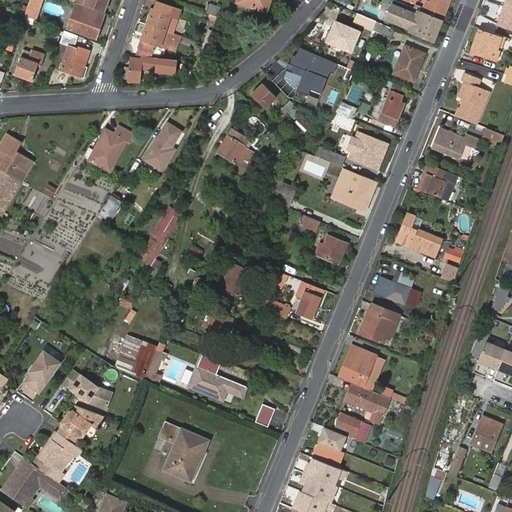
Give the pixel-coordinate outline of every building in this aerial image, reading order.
[(30,0),(26,13),(25,14),(36,18),(42,0),(30,0)] [(85,5),(104,12),(108,0),(76,0),(75,2),(77,3),(85,5)] [(258,7),(267,10),(270,0),(237,0),(237,2),(239,2),(249,6),(249,7),(254,8),(255,5),(258,7)] [(427,0),(424,7),(444,15),(449,0),(427,0)] [(511,0),(506,0),(505,6),(498,24),(511,29),(511,0)] [(148,23),(147,24),(165,30),(172,32),(176,23),(169,20),(170,15),(169,15),(170,10),(172,7),(157,2),(154,10),(153,9),(151,14),(149,14),(146,23),(148,23)] [(97,33),(104,12),(85,5),(77,3),(68,28),(85,34),(95,38),(97,33)] [(206,13),(221,17),(224,8),(209,3),(206,13)] [(391,4),(385,18),(409,28),(408,31),(433,42),(442,20),(417,9),(415,14),(391,4)] [(354,22),(372,31),(376,21),(358,13),(354,22)] [(360,31),(336,21),(333,27),(331,31),(329,30),(325,40),(337,45),(342,48),(345,49),(352,52),(360,31)] [(376,21),(372,31),(391,38),(394,29),(376,21)] [(165,30),(147,24),(142,39),(140,47),(152,51),(155,44),(160,45),(166,47),(168,48),(174,33),(172,32),(165,30)] [(502,36),(482,28),(481,31),(479,30),(472,52),(496,60),(504,36),(502,36)] [(205,44),(211,46),(216,32),(209,29),(205,44)] [(64,31),(62,36),(60,43),(69,46),(61,70),(80,77),(84,66),(87,57),(77,54),(78,50),(74,48),(78,36),(64,31)] [(199,60),(206,60),(211,46),(205,44),(199,60)] [(405,46),(394,73),(414,81),(425,54),(405,46)] [(152,51),(140,47),(137,55),(151,57),(152,51)] [(332,71),(336,63),(299,47),(296,53),(294,52),(284,75),(283,78),(292,88),(307,93),(310,87),(320,91),(329,70),(332,71)] [(31,52),(23,50),(21,57),(16,71),(14,75),(21,77),(32,81),(33,80),(38,64),(42,65),(45,55),(32,50),(31,52)] [(129,81),(139,82),(142,59),(131,58),(126,58),(119,80),(129,81)] [(349,80),(354,71),(348,69),(344,78),(349,80)] [(464,99),(457,116),(477,124),(487,98),(480,94),(482,88),(478,86),(481,79),(465,73),(462,81),(465,82),(459,97),(464,99)] [(252,94),(265,108),(276,97),(263,83),(252,94)] [(490,91),(482,88),(480,94),(487,98),(490,91)] [(382,111),(381,115),(379,120),(395,126),(402,107),(398,106),(400,102),(402,96),(390,91),(387,99),(382,111)] [(376,113),(381,115),(382,111),(387,99),(383,97),(376,113)] [(290,100),(282,108),(294,119),(302,112),(290,100)] [(335,112),(350,118),(354,109),(339,103),(335,112)] [(297,120),(307,130),(313,124),(303,114),(297,120)] [(305,132),(307,130),(297,120),(295,122),(305,132)] [(168,123),(145,159),(162,170),(175,150),(171,147),(181,132),(168,123)] [(99,148),(92,161),(110,171),(126,141),(130,143),(134,134),(119,127),(115,134),(106,129),(97,147),(99,148)] [(501,145),(504,135),(487,128),(483,137),(501,145)] [(469,135),(467,140),(440,129),(433,148),(460,159),(463,149),(465,150),(467,145),(475,148),(479,139),(469,135)] [(352,150),(349,158),(378,169),(388,144),(358,132),(355,139),(365,143),(361,153),(352,150)] [(0,164),(1,166),(0,168),(0,177),(5,181),(9,175),(21,182),(32,163),(15,153),(21,142),(7,134),(0,147),(0,164)] [(249,154),(251,150),(244,146),(245,146),(228,136),(218,152),(235,162),(241,165),(245,160),(249,162),(253,156),(249,154)] [(319,146),(314,156),(342,167),(346,157),(319,146)] [(90,160),(92,161),(99,148),(97,147),(90,160)] [(420,189),(441,198),(448,182),(446,181),(450,172),(429,164),(425,173),(427,173),(420,189)] [(332,197),(337,199),(349,170),(344,168),(332,197)] [(365,210),(377,181),(349,170),(337,199),(365,210)] [(418,189),(420,189),(427,173),(425,173),(418,189)] [(5,181),(0,177),(0,218),(21,182),(9,175),(5,181)] [(290,206),(297,188),(274,179),(266,196),(290,206)] [(44,192),(52,197),(57,189),(49,184),(44,192)] [(122,201),(112,195),(96,219),(107,225),(122,201)] [(173,213),(180,217),(182,213),(175,209),(170,206),(167,210),(173,213)] [(140,256),(151,263),(158,266),(161,260),(156,257),(180,217),(173,213),(167,210),(140,256)] [(243,222),(247,225),(255,215),(250,212),(243,222)] [(404,231),(402,230),(397,241),(403,243),(435,257),(443,239),(411,227),(416,216),(409,213),(404,225),(406,226),(404,231)] [(320,222),(304,215),(300,224),(316,231),(320,222)] [(219,233),(210,228),(206,235),(215,240),(219,233)] [(320,244),(316,254),(339,264),(347,244),(328,236),(324,245),(320,244)] [(238,244),(226,239),(217,253),(222,257),(225,254),(229,257),(238,244)] [(205,251),(194,244),(191,250),(201,256),(205,251)] [(461,262),(465,251),(456,247),(455,251),(449,248),(446,256),(461,262)] [(149,267),(151,263),(140,256),(137,260),(149,267)] [(229,292),(239,296),(249,270),(225,261),(221,270),(231,274),(228,281),(227,280),(223,289),(229,292)] [(442,278),(454,283),(459,268),(447,264),(442,278)] [(287,275),(275,270),(272,278),(285,282),(287,275)] [(397,272),(393,281),(410,288),(414,278),(397,272)] [(410,288),(393,281),(381,277),(375,291),(404,303),(410,288)] [(309,284),(303,281),(297,295),(303,298),(297,313),(312,319),(324,290),(309,284)] [(511,287),(504,283),(502,289),(509,291),(511,287)] [(421,293),(410,288),(404,303),(415,307),(421,293)] [(509,291),(502,289),(499,296),(496,303),(494,308),(502,311),(504,306),(509,291)] [(220,300),(222,295),(210,290),(208,295),(220,300)] [(233,309),(236,302),(222,296),(219,303),(233,309)] [(124,297),(122,304),(133,307),(135,300),(124,297)] [(290,308),(264,297),(260,307),(286,318),(290,308)] [(396,313),(372,303),(360,333),(384,343),(386,338),(390,339),(397,322),(393,321),(396,313)] [(207,315),(205,319),(208,320),(214,323),(212,329),(226,335),(233,319),(212,310),(210,316),(207,315)] [(423,332),(436,337),(438,332),(426,327),(423,332)] [(116,367),(131,373),(145,378),(146,377),(157,349),(158,346),(128,335),(116,367)] [(511,352),(486,342),(478,360),(511,374),(511,352)] [(352,346),(339,377),(349,381),(353,383),(358,385),(362,376),(358,374),(363,361),(367,352),(352,346)] [(167,353),(157,349),(146,377),(159,383),(162,375),(156,373),(162,359),(164,360),(167,353)] [(41,392),(62,363),(45,350),(33,367),(35,369),(25,381),(41,392)] [(222,360),(203,353),(197,366),(216,374),(222,360)] [(212,392),(211,395),(222,399),(226,390),(234,393),(242,396),(246,386),(216,374),(197,366),(189,385),(207,393),(208,391),(212,392)] [(99,387),(73,369),(63,383),(71,389),(76,397),(106,409),(113,392),(99,387)] [(379,423),(390,398),(358,385),(353,383),(345,400),(373,412),(370,420),(379,423)] [(64,426),(59,433),(73,443),(78,435),(83,435),(91,424),(93,425),(97,424),(100,415),(79,406),(74,412),(70,412),(62,424),(64,426)] [(342,413),(336,426),(356,435),(361,421),(342,413)] [(265,416),(262,424),(273,428),(276,421),(265,416)] [(502,424),(483,416),(476,433),(472,443),(491,451),(495,441),(502,424)] [(164,469),(187,480),(200,450),(204,452),(209,440),(165,421),(159,436),(175,443),(164,469)] [(334,430),(363,442),(365,438),(356,435),(336,426),(334,430)] [(53,440),(35,465),(59,482),(65,474),(61,471),(73,454),(77,456),(82,449),(73,443),(59,433),(57,431),(51,439),(53,440)] [(320,443),(314,458),(334,466),(337,468),(344,452),(320,443)] [(454,461),(461,464),(467,450),(460,447),(454,461)] [(200,450),(187,480),(191,481),(204,452),(200,450)] [(439,451),(434,467),(442,471),(449,454),(439,451)] [(35,465),(25,458),(2,491),(27,508),(33,500),(30,498),(40,484),(55,495),(62,484),(59,482),(35,465)] [(334,466),(314,458),(311,466),(305,463),(301,473),(327,484),(328,482),(332,484),(336,476),(334,475),(331,474),(334,466)] [(351,473),(358,475),(364,460),(357,458),(351,473)] [(458,468),(452,466),(449,472),(455,475),(458,468)] [(426,497),(434,500),(441,480),(444,481),(447,473),(442,471),(434,467),(426,497)] [(502,477),(494,474),(489,487),(496,490),(502,477)] [(358,489),(362,478),(355,475),(350,487),(357,490),(358,489)] [(368,481),(362,478),(358,489),(364,492),(368,481)] [(69,489),(62,484),(55,495),(61,500),(69,489)] [(123,511),(128,504),(108,495),(100,511),(123,511)] [(0,501),(0,511),(13,511),(14,511),(0,501)]
